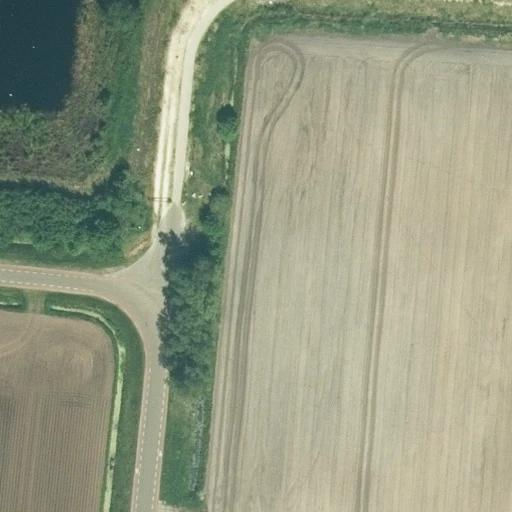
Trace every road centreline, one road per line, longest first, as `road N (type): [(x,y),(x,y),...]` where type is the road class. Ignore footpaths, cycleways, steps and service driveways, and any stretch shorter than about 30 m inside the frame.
road 1 (unclassified): [(142,511),(164,291)]
road 2 (track): [(168,215),(174,56),(199,0)]
road 3 (unclassified): [(164,291),(0,275)]
